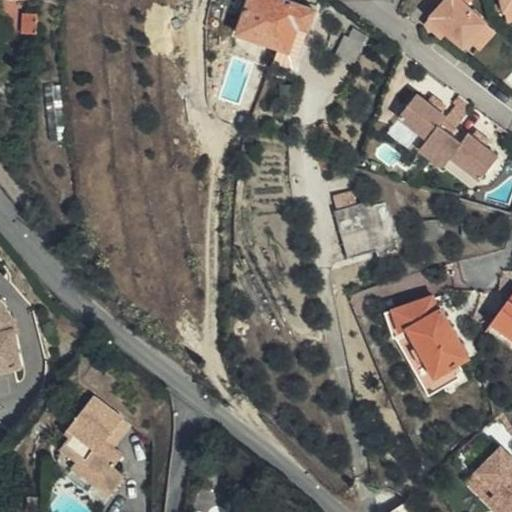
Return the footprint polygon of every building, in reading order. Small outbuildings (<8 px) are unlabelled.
[(318,9),(301,3),(292,0),(250,0),(239,31),(279,46),(291,50),(301,25),(310,28),(318,9)] [(477,0),(447,0),(446,1),(436,12),(468,44),(478,34),(495,16),(477,0)] [(495,16),(478,34),(488,43),(505,25),(495,16)] [(358,61),(374,30),(358,22),(354,30),(350,28),(338,51),(358,61)] [(59,137),(77,135),(68,88),(68,79),(53,81),(59,137)] [(483,178),(500,155),(473,132),(464,141),(444,126),(451,115),(422,94),(403,117),(431,138),(422,149),(447,168),(456,158),(483,178)] [(42,139),(24,112),(6,122),(23,150),(42,139)] [(384,240),(372,194),(360,197),(357,186),(338,191),(341,203),(338,204),(350,250),(384,240)] [(472,354),(448,306),(444,307),(438,291),(385,313),(394,336),(398,334),(427,391),(461,374),(456,364),(472,354)] [(511,299),(495,324),(511,336),(511,299)] [(0,374),(24,370),(14,320),(5,306),(0,302),(0,374)] [(59,451),(75,464),(100,483),(96,488),(108,498),(122,478),(113,471),(121,460),(105,446),(121,424),(91,399),(65,435),(69,439),(59,451)] [(511,511),(511,454),(499,441),(474,468),(493,488),(489,493),(507,511),(511,511)] [(100,483),(75,464),(70,471),(95,490),(96,488),(100,483)]
